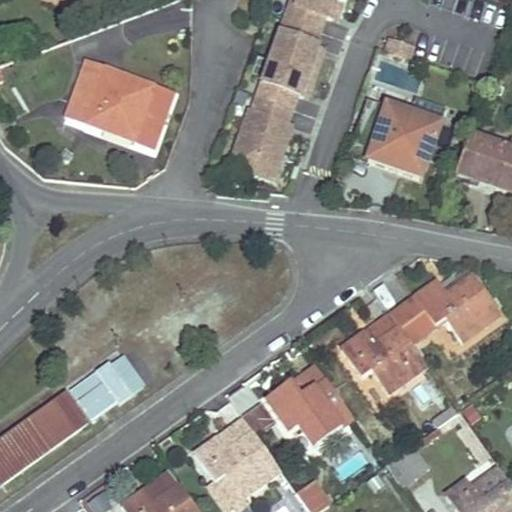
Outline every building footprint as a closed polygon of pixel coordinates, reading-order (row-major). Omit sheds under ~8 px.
[(292,0),(252,113),(249,112),(230,168),(272,183),(283,154),(277,152),(287,125),(296,97),(300,99),(304,86),(310,88),(319,63),(313,61),(318,48),(314,47),(323,20),(329,21),(336,3),(342,5),(343,0),(292,0)] [(342,5),(336,3),(329,21),(336,22),(342,5)] [(388,58),(413,62),(416,48),(390,43),(388,58)] [(323,50),(318,48),(313,61),(319,63),(323,50)] [(173,96),(87,63),(66,116),(104,131),(103,133),(131,145),(132,141),(135,135),(156,142),(173,96)] [(304,86),(300,99),(306,100),(310,88),(304,86)] [(404,114),(368,101),(349,157),(423,182),(442,128),(420,120),(404,114)] [(420,120),(424,108),(408,103),(404,114),(420,120)] [(287,125),(277,152),(283,154),(292,127),(287,125)] [(153,149),(156,142),(135,135),(132,141),(153,149)] [(511,149),(509,149),(471,136),(456,176),(511,196),(511,149)] [(473,279),(469,274),(443,292),(447,297),(473,279)] [(499,316),(473,279),(447,297),(443,292),(437,283),(390,317),(400,330),(411,346),(445,322),(460,343),(499,316)] [(411,346),(400,330),(374,349),(365,335),(342,352),(362,381),(373,373),(389,395),(427,368),(411,346)] [(109,367),(96,376),(117,406),(130,397),(109,367)] [(354,421),(317,369),(268,404),(290,433),(300,426),(315,448),(354,421)] [(389,395),(373,373),(362,381),(359,384),(379,412),(393,401),(389,395)] [(96,376),(70,394),(91,424),(117,406),(96,376)] [(0,488),(88,426),(68,397),(0,446),(0,488)] [(290,433),(268,404),(262,409),(283,438),(290,433)] [(457,416),(450,409),(432,421),(438,430),(457,416)] [(254,435),(245,423),(219,442),(220,442),(227,454),(254,435)] [(437,437),(434,433),(413,448),(417,452),(437,437)] [(282,474),(254,435),(227,454),(220,442),(219,442),(219,440),(196,457),(217,486),(211,491),(227,511),(238,511),(247,506),(244,500),(282,474)] [(417,452),(413,448),(387,467),(402,489),(429,469),(417,452)] [(472,486),(483,502),(509,483),(499,467),(472,486)] [(181,488),(171,474),(145,493),(155,506),(181,488)] [(511,511),(511,486),(509,483),(483,502),(472,486),(468,480),(445,496),(455,511),(511,511)] [(197,511),(181,488),(155,506),(145,493),(122,510),(123,511),(197,511)] [(301,501),(308,511),(324,511),(332,506),(319,488),(301,501)]
